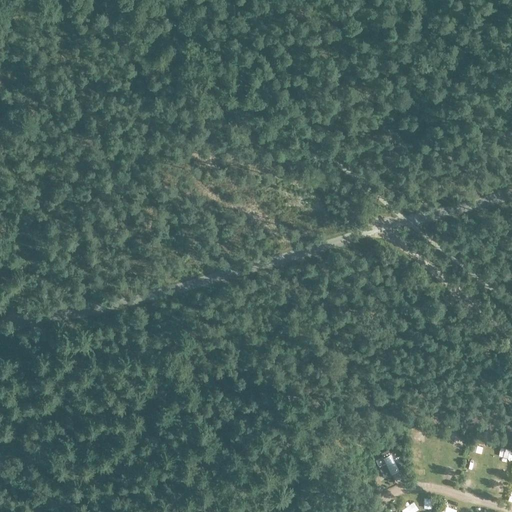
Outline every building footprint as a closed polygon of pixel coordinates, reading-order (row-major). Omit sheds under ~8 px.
[(422,440),(422,431),(411,431),(410,440),(422,440)] [(446,436),(446,444),(459,444),(459,436),(446,436)] [(464,450),(474,452),(477,443),(467,440),(464,450)] [(508,456),(507,445),(497,446),(498,456),(508,456)] [(418,447),(409,448),(411,458),(419,456),(418,447)] [(445,447),(443,456),(455,459),(457,451),(445,447)] [(381,457),(373,461),(382,478),(405,467),(405,466),(397,450),(390,453),(388,450),(380,454),(381,457)] [(439,466),(438,472),(451,476),(453,470),(439,466)] [(498,487),(501,477),(492,474),(488,485),(498,487)] [(402,510),(415,505),(412,496),(399,500),(402,510)]
